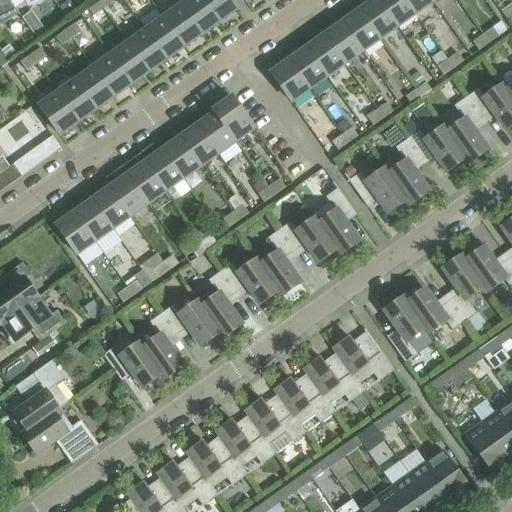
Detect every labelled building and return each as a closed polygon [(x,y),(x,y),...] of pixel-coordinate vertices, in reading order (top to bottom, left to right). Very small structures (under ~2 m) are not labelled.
[(111,0),(97,0),(97,1),(103,9),(113,2),(111,0)] [(201,35),(219,22),(203,0),(188,0),(181,6),(201,35)] [(203,0),(219,22),(237,9),(229,0),(203,0)] [(378,0),(374,0),(359,11),(380,40),(397,27),(378,0)] [(404,0),(378,0),(397,27),(415,14),(404,0)] [(431,0),(404,0),(415,14),(433,2),(431,0)] [(59,8),(66,18),(76,11),(69,1),(59,8)] [(103,9),(97,1),(87,8),(93,16),(103,9)] [(181,6),(163,18),(183,47),(201,35),(181,6)] [(359,11),(341,23),(362,52),(380,40),(359,11)] [(166,60),(183,47),(163,18),(145,31),(166,60)] [(501,22),(496,26),(502,34),(507,31),(501,22)] [(75,23),(65,31),(72,39),(81,32),(75,23)] [(341,23),(324,36),(344,65),(362,52),(341,23)] [(39,24),(31,30),(38,40),(47,34),(39,24)] [(492,28),(482,35),(489,44),(498,37),(492,28)] [(72,39),(65,31),(55,38),(62,46),(72,39)] [(145,31),(127,44),(148,72),(166,60),(145,31)] [(473,42),(479,51),(489,44),(482,35),(473,42)] [(324,36),(306,48),(326,77),(344,65),(324,36)] [(130,85),(148,72),(127,44),(110,56),(130,85)] [(306,48),(288,61),(309,90),(326,77),(306,48)] [(40,49),(30,56),(36,64),(46,57),(40,49)] [(0,50),(0,69),(3,67),(9,63),(2,53),(0,50)] [(457,53),(447,60),(453,69),(463,62),(457,53)] [(36,64),(30,56),(20,63),(27,72),(36,64)] [(110,56),(92,69),(112,98),(130,85),(110,56)] [(437,67),(443,76),(453,69),(447,60),(437,67)] [(288,61),(270,74),(291,103),(309,90),(288,61)] [(95,110),(112,98),(92,69),(74,81),(95,110)] [(74,81),(56,94),(77,123),(95,110),(74,81)] [(426,83),(416,90),(422,99),(432,92),(426,83)] [(511,131),(511,101),(504,91),(501,86),(484,98),(477,89),(465,98),(481,120),(492,112),(505,130),(509,127),(511,131)] [(406,97),(412,106),(422,99),(416,90),(406,97)] [(59,135),(77,123),(56,94),(39,107),(59,135)] [(254,129),(233,100),(232,98),(213,112),(214,114),(215,113),(236,142),(254,129)] [(470,127),(481,120),(465,98),(454,106),(464,120),(447,132),(446,133),(468,164),(472,161),(473,163),(474,162),(473,161),(487,150),(470,127)] [(387,103),(377,110),(383,119),(393,112),(387,103)] [(425,104),(413,112),(421,122),(432,114),(425,104)] [(367,117),(373,126),(383,119),(377,110),(367,117)] [(214,114),(198,125),(218,154),(236,142),(215,113),(214,114)] [(331,120),(323,126),(332,138),(339,133),(331,120)] [(198,125),(180,138),(200,167),(218,154),(198,125)] [(446,133),(447,132),(443,127),(425,140),(419,131),(407,140),(422,162),(433,154),(446,172),(450,169),(454,174),(468,164),(446,133)] [(352,128),(342,135),(348,144),(358,137),(352,128)] [(342,135),(332,142),(338,151),(348,144),(342,135)] [(180,138),(162,151),(183,180),(200,167),(180,138)] [(412,169),(422,162),(407,140),(395,148),(405,162),(388,174),(387,175),(409,206),(413,203),(414,205),(415,204),(414,202),(428,192),(412,169)] [(162,151),(144,163),(165,192),(183,180),(162,151)] [(0,159),(0,192),(22,176),(13,165),(9,168),(2,158),(0,159)] [(144,163),(127,176),(147,205),(165,192),(144,163)] [(388,174),(385,169),(367,182),(360,173),(349,181),(345,174),(344,175),(367,208),(368,208),(365,202),(375,195),(388,214),(392,211),(395,215),(409,206),(387,175),(388,174)] [(127,176),(109,188),(129,217),(147,205),(127,176)] [(279,180),(269,187),(275,196),(285,188),(279,180)] [(335,212),(318,224),(339,255),(343,252),(345,254),(344,252),(358,242),(342,219),(352,211),(356,217),(356,216),(333,183),(332,183),(337,190),(325,198),(335,212)] [(275,196),(269,187),(258,195),(264,203),(275,196)] [(109,188),(91,201),(112,230),(129,217),(109,188)] [(91,201),(73,214),(94,243),(112,230),(91,201)] [(235,211),(233,213),(239,221),(249,214),(243,206),(235,211)] [(233,213),(223,220),(229,228),(239,221),(233,213)] [(76,255),(94,243),(73,214),(56,226),(76,255)] [(325,265),(339,255),(318,224),(317,224),(314,219),(297,231),(291,222),(278,231),(294,253),(305,245),(318,263),(322,260),(325,265)] [(511,242),(511,255),(507,259),(511,266),(511,220),(502,228),(511,242)] [(204,223),(193,231),(201,243),(211,236),(212,235),(204,223)] [(283,260),(294,253),(278,231),(267,239),(277,253),(260,265),(259,266),(281,297),(284,294),(286,296),(287,295),(285,294),(300,283),(283,260)] [(211,236),(201,243),(207,251),(217,244),(211,236)] [(191,250),(197,258),(207,251),(201,243),(191,250)] [(511,289),(511,288),(511,266),(507,259),(496,267),(483,249),(479,251),(476,247),(461,257),(483,288),(486,293),(504,280),(511,289)] [(172,256),(162,263),(168,271),(178,264),(172,256)] [(459,293),(448,301),(464,323),(476,314),(466,300),(483,288),(461,257),(458,259),(457,257),(456,258),(457,260),(443,270),(459,293)] [(232,264),(220,273),(235,294),(246,287),(259,305),(263,302),(267,307),(281,297),(259,266),(260,265),(256,260),(239,273),(232,264)] [(152,270),(158,278),(168,271),(162,263),(152,270)] [(0,296),(0,324),(37,299),(23,280),(30,275),(23,264),(1,280),(8,290),(0,296)] [(224,302),(235,294),(220,273),(208,281),(218,295),(201,307),(200,308),(222,338),(226,336),(227,338),(228,337),(227,335),(241,325),(224,302)] [(137,281),(127,288),(133,296),(143,289),(137,281)] [(117,295),(123,303),(133,296),(127,288),(117,295)] [(452,331),(464,323),(448,301),(438,308),(425,290),(420,293),(417,288),(402,299),(424,330),(425,329),(429,334),(445,322),(452,331)] [(37,299),(0,324),(0,325),(9,338),(11,337),(15,343),(35,328),(43,339),(64,323),(57,313),(50,317),(37,299)] [(407,342),(424,330),(402,299),(399,301),(398,299),(397,300),(399,301),(384,312),(401,335),(391,342),(387,337),(386,337),(410,371),(410,370),(406,364),(417,356),(407,342)] [(173,306),(161,315),(176,336),(188,328),(200,347),(205,344),(208,348),(222,338),(200,308),(201,307),(198,302),(180,315),(173,306)] [(166,344),(176,336),(161,315),(150,323),(159,337),(143,349),(142,349),(163,380),(167,378),(168,379),(169,379),(168,377),(182,367),(166,344)] [(394,371),(364,330),(363,331),(365,333),(353,342),(349,337),(332,349),(336,354),(358,386),(375,374),(380,381),(394,371)] [(511,337),(507,330),(495,339),(500,346),(511,337)] [(55,344),(49,336),(31,349),(37,357),(55,344)] [(500,346),(495,339),(484,347),(489,354),(500,346)] [(129,370),(140,385),(142,388),(146,385),(149,390),(157,385),(163,380),(142,349),(143,349),(139,344),(121,357),(115,347),(103,356),(122,383),(123,382),(119,377),(129,370)] [(75,349),(66,356),(70,362),(80,356),(75,349)] [(303,370),(306,375),(329,407),(346,395),(351,402),(363,393),(358,386),(336,354),(323,363),(319,358),(303,370)] [(474,354),(462,362),(467,369),(479,361),(474,354)] [(26,391),(33,401),(15,414),(18,418),(13,422),(23,436),(54,415),(59,411),(67,405),(55,387),(65,380),(52,362),(19,385),(15,388),(20,395),(26,391)] [(467,369),(462,362),(450,370),(456,378),(467,369)] [(456,378),(451,381),(457,390),(473,378),(467,369),(456,378)] [(273,390),(277,396),(300,428),(316,416),(321,423),(334,414),(329,407),(306,375),(294,384),(290,379),(281,385),(273,390)] [(423,390),(429,397),(440,389),(438,385),(435,381),(423,390)] [(121,403),(130,396),(123,387),(114,394),(121,403)] [(261,399),(244,411),(248,417),(275,455),(297,440),(304,434),(300,428),(277,396),(264,405),(261,399)] [(363,396),(356,401),(364,413),(371,407),(363,396)] [(412,398),(400,406),(405,413),(417,405),(412,398)] [(511,401),(496,413),(511,435),(511,401)] [(54,415),(23,436),(25,439),(23,441),(24,442),(26,440),(36,454),(55,441),(71,465),(98,446),(81,421),(71,428),(60,411),(59,411),(54,415)] [(511,435),(496,413),(479,425),(503,458),(506,456),(511,451),(511,435)] [(215,432),(218,437),(241,469),(258,457),(263,464),(275,455),(248,417),(235,426),(231,420),(215,432)] [(385,417),(373,425),(379,432),(390,424),(385,417)] [(379,432),(373,425),(362,433),(367,441),(379,432)] [(487,469),(502,459),(503,458),(479,425),(463,436),(486,468),(487,469)] [(304,434),(297,440),(304,450),(312,444),(304,434)] [(185,453),(189,458),(212,490),(228,478),(233,485),(246,476),(241,469),(218,437),(206,446),(202,441),(185,453)] [(352,440),(340,449),(345,456),(357,448),(352,440)] [(345,456),(340,449),(328,457),(334,465),(345,456)] [(426,463),(449,496),(452,494),(466,484),(443,451),(426,463)] [(216,497),(212,490),(189,458),(176,467),(173,462),(156,474),(160,479),(182,511),(199,499),(204,506),(216,497)] [(410,474),(433,508),(434,508),(446,498),(449,496),(426,463),(410,474)] [(319,464),(307,472),(312,480),(324,471),(319,464)] [(312,480),(307,472),(295,481),(300,488),(312,480)] [(393,486),(411,511),(427,511),(428,511),(430,510),(433,508),(410,474),(401,480),(393,486)] [(126,495),(130,500),(138,511),(183,511),(182,511),(160,479),(147,488),(143,483),(126,495)] [(290,484),(274,496),(279,503),(295,492),(290,484)] [(376,498),(386,511),(411,511),(393,486),(376,498)] [(279,503),(274,496),(262,504),(267,511),(279,503)] [(359,510),(360,511),(386,511),(376,498),(359,510)] [(138,511),(130,500),(118,508),(120,511),(138,511)] [(353,500),(335,511),(360,511),(359,510),(353,500)]
